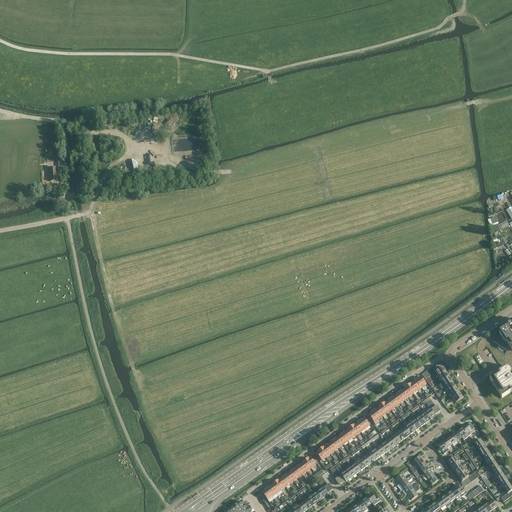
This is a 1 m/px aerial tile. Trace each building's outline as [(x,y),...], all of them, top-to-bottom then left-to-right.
[(151,132),(155,138),(160,134),(155,129),(151,132)] [(163,164),(163,154),(138,154),(138,166),(144,166),(144,164),(163,164)] [(496,217),(488,220),(491,227),(498,224),(496,217)] [(511,326),(511,327),(510,324),(505,327),(506,329),(499,333),(503,339),(504,338),(507,342),(511,350),(511,325),(511,326)] [(511,350),(509,351),(508,353),(506,355),(502,358),(507,366),(511,372),(511,350)] [(440,365),(436,368),(437,371),(436,372),(439,377),(446,372),(443,367),(441,368),(440,365)] [(503,371),(499,373),(490,379),(493,385),(494,384),(497,388),(496,388),(496,389),(497,388),(500,392),(498,393),(502,398),(511,390),(511,372),(511,373),(507,366),(502,369),(503,371)] [(439,377),(442,382),(450,377),(446,372),(439,377)] [(421,377),(416,380),(422,388),(427,385),(421,377)] [(446,387),(453,382),(450,377),(442,382),(446,387)] [(422,388),(416,380),(412,384),(418,391),(422,388)] [(449,393),(457,388),(453,382),(446,387),(449,393)] [(418,391),(412,384),(408,387),(413,395),(418,391)] [(413,395),(408,387),(403,390),(409,398),(413,395)] [(453,398),(460,393),(457,388),(449,393),(453,398)] [(409,398),(403,390),(399,393),(405,401),(409,398)] [(405,401),(399,393),(395,396),(400,404),(405,401)] [(464,398),(460,393),(453,398),(456,403),(464,398)] [(400,404),(395,396),(390,399),(396,407),(400,404)] [(396,407),(390,399),(386,402),(392,410),(396,407)] [(392,410),(386,402),(382,406),(387,413),(392,410)] [(387,413),(382,406),(377,409),(383,417),(387,413)] [(383,417),(377,409),(373,412),(379,420),(383,417)] [(433,413),(431,410),(426,413),(431,420),(436,416),(435,415),(433,413)] [(379,420),(373,412),(368,415),(374,423),(379,420)] [(421,417),(426,424),(431,420),(426,413),(421,417)] [(421,427),(426,424),(421,417),(416,420),(421,427)] [(370,426),(364,418),(360,422),(365,430),(370,426)] [(416,431),(421,427),(416,420),(411,424),(416,431)] [(365,430),(360,422),(355,425),(361,433),(365,430)] [(469,432),(475,428),(473,427),(472,425),(470,423),(462,428),(467,434),(468,436),(471,434),(469,432)] [(411,424),(406,428),(411,435),(416,431),(411,424)] [(361,433),(355,425),(351,428),(357,436),(361,433)] [(406,438),(411,435),(406,428),(405,427),(400,430),(401,431),(406,438)] [(357,436),(351,428),(347,431),(352,439),(357,436)] [(462,438),(467,434),(462,428),(458,432),(462,438)] [(352,439),(347,431),(342,434),(348,442),(352,439)] [(396,435),(401,442),(406,438),(401,431),(396,435)] [(457,441),(462,438),(458,432),(453,436),(457,441)] [(348,442),(342,434),(338,437),(344,445),(348,442)] [(396,435),(391,439),(396,446),(401,442),(396,435)] [(457,441),(453,436),(448,439),(452,445),(457,441)] [(344,445),(338,437),(334,441),(339,448),(344,445)] [(391,449),(396,446),(391,439),(386,442),(391,449)] [(447,448),(452,445),(448,439),(443,443),(447,448)] [(472,446),(475,451),(484,445),(480,440),(472,446)] [(339,448),(334,441),(329,444),(335,452),(339,448)] [(386,453),(391,449),(386,442),(381,446),(386,453)] [(447,448),(443,443),(438,446),(444,454),(449,451),(447,448)] [(335,452),(329,444),(325,447),(331,455),(335,452)] [(484,445),(475,451),(479,456),(487,450),(484,445)] [(376,450),(381,457),(386,453),(381,446),(376,450)] [(331,455),(325,447),(321,450),(326,458),(331,455)] [(376,460),(381,457),(376,450),(375,449),(370,452),(371,453),(376,460)] [(326,458),(321,450),(316,453),(322,461),(326,458)] [(490,455),(487,450),(479,456),(482,461),(485,459),(490,455)] [(371,464),(376,460),(371,453),(366,457),(371,464)] [(485,459),(488,464),(494,460),(490,455),(485,459)] [(365,456),(360,459),(366,468),(371,464),(366,457),(365,456)] [(413,461),(420,470),(426,465),(422,460),(420,456),(413,461)] [(448,463),(451,468),(459,463),(455,457),(448,463)] [(316,466),(310,458),(306,461),(311,469),(316,466)] [(366,468),(360,459),(359,458),(354,462),(356,464),(361,471),(366,468)] [(497,465),(494,460),(488,464),(491,469),(497,465)] [(311,469),(306,461),(301,464),(307,472),(311,469)] [(455,473),(462,467),(459,463),(451,468),(455,473)] [(307,472),(301,464),(297,467),(303,475),(307,472)] [(346,482),(351,479),(346,472),(344,473),(338,464),(335,467),(336,469),(338,471),(340,474),(341,476),(343,478),(345,481),(346,482)] [(351,468),(356,475),(361,471),(356,464),(351,468)] [(424,475),(430,470),(426,465),(420,470),(424,475)] [(500,470),(497,465),(491,469),(495,474),(500,470)] [(458,478),(466,472),(468,471),(464,466),(462,467),(455,473),(458,478)] [(303,475),(297,467),(293,471),(298,478),(303,475)] [(351,479),(356,475),(351,468),(346,472),(351,479)] [(434,476),(430,470),(424,475),(427,481),(434,476)] [(495,474),(498,479),(503,475),(500,470),(495,474)] [(298,478),(293,471),(288,474),(294,482),(298,478)] [(463,481),(466,480),(468,478),(469,477),(466,472),(458,478),(462,482),(463,481)] [(294,482),(288,474),(284,477),(290,485),(294,482)] [(395,479),(399,484),(406,480),(402,474),(395,479)] [(501,484),(507,480),(503,475),(498,479),(501,484)] [(438,481),(434,476),(427,481),(431,486),(438,481)] [(290,485),(284,477),(280,480),(285,488),(290,485)] [(285,488),(280,480),(275,483),(281,491),(285,488)] [(399,484),(403,490),(410,485),(406,480),(399,484)] [(501,484),(504,489),(510,486),(507,480),(501,484)] [(281,491),(275,483),(271,486),(277,494),(281,491)] [(407,495),(418,487),(416,485),(412,488),(410,485),(403,490),(407,495)] [(455,489),(460,496),(462,498),(467,494),(460,485),(455,489)] [(277,494),(271,486),(267,489),(272,497),(277,494)] [(511,491),(511,488),(510,486),(504,489),(508,494),(501,499),(504,503),(511,496),(511,492),(511,491)] [(418,487),(407,495),(411,501),(418,496),(416,493),(420,490),(418,487)] [(318,492),(323,499),(328,495),(327,494),(326,492),(323,488),(318,492)] [(272,497),(267,489),(262,493),(268,501),(272,497)] [(460,496),(455,489),(450,492),(455,499),(460,496)] [(318,503),(323,499),(318,492),(313,496),(318,503)] [(450,503),(455,499),(450,492),(445,496),(450,503)] [(372,494),(367,498),(371,504),(376,500),(372,494)] [(313,506),(318,503),(313,496),(308,499),(313,506)] [(450,503),(445,496),(440,499),(446,506),(447,508),(452,505),(450,503)] [(367,498),(362,502),(366,507),(371,504),(367,498)] [(308,510),(313,506),(308,499),(303,503),(308,510)] [(441,510),(446,506),(440,499),(436,503),(441,510)] [(487,504),(492,511),(497,508),(492,501),(487,504)] [(227,511),(249,511),(242,502),(227,511)] [(357,505),(362,511),(364,511),(368,510),(366,507),(362,502),(357,505)] [(298,506),(302,511),(305,511),(308,510),(303,503),(298,506)] [(441,510),(436,503),(431,506),(434,511),(442,511),(441,510)]
